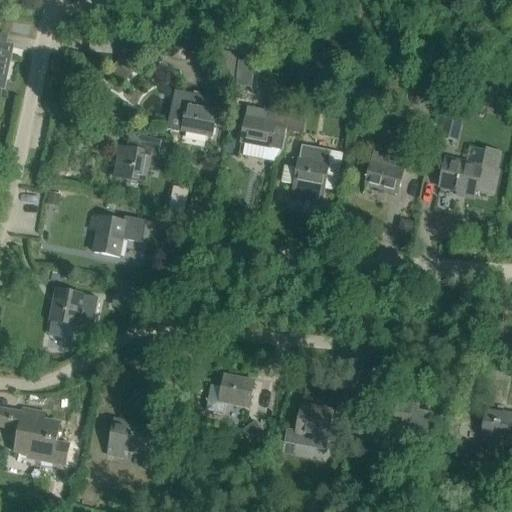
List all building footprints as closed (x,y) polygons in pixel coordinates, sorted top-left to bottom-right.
[(242,40),(238,72),(254,74),(258,42),(242,40)] [(12,49),(0,46),(0,85),(4,87),(12,49)] [(212,138),(218,104),(219,100),(204,97),(189,95),(185,117),(171,114),(168,129),(212,138)] [(246,118),(241,143),(269,148),(283,151),(285,139),(289,118),(293,99),(272,95),(268,112),(248,108),(246,118)] [(116,147),(114,155),(118,156),(114,177),(145,183),(150,158),(158,159),(162,141),(136,136),(133,150),(116,147)] [(285,166),(282,183),(294,185),(292,196),(322,202),(324,191),(324,190),(336,192),(343,155),(302,147),(301,151),(298,169),(285,166)] [(398,195),(403,175),(404,171),(394,169),(396,160),(387,157),(374,154),(365,186),(398,195)] [(476,194),(480,175),(484,159),(468,155),(465,164),(447,160),(441,186),(476,194)] [(93,217),(90,229),(98,231),(94,253),(119,258),(123,241),(141,245),(146,222),(124,218),(123,223),(93,217)] [(58,291),(52,322),(73,327),(81,328),(93,331),(99,299),(94,298),(79,295),(58,291)] [(225,376),(221,396),(219,407),(248,412),(254,382),(225,376)] [(383,399),(379,418),(378,427),(407,433),(412,404),(383,399)] [(461,406),(448,403),(445,417),(459,419),(461,406)] [(326,448),(332,413),(302,407),(297,433),(316,437),(315,445),(326,448)] [(22,414),(8,412),(0,410),(0,426),(19,430),(15,453),(30,455),(30,454),(36,455),(35,459),(66,465),(69,446),(57,444),(60,425),(44,422),(46,414),(23,410),(22,414)] [(481,439),(480,445),(490,447),(491,441),(510,445),(511,438),(511,416),(487,411),(483,431),(481,439)] [(114,423),(111,442),(108,457),(124,460),(125,454),(144,457),(149,429),(114,423)]
